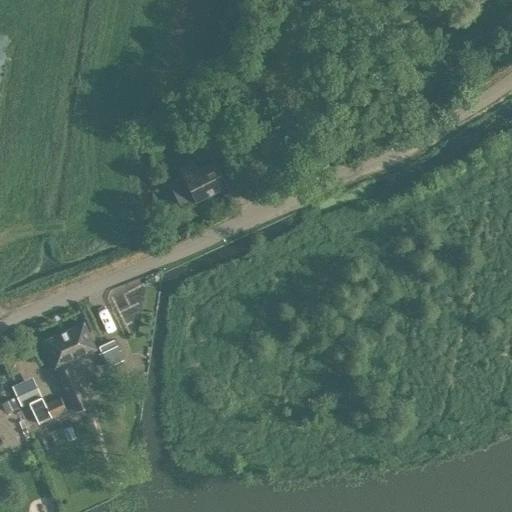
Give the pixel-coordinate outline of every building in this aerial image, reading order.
[(209,102),(189,110),(210,153),(228,143),(209,102)] [(184,168),(168,176),(180,199),(196,191),(197,193),(225,178),(213,154),(197,161),(193,153),(180,160),(184,168)] [(70,355),(96,343),(84,316),(43,334),(76,405),(91,399),(70,355)] [(97,348),(103,361),(122,353),(116,340),(97,348)] [(27,395),(37,416),(50,410),(40,390),(27,395)] [(13,391),(1,396),(5,406),(17,400),(13,391)] [(52,411),(67,404),(62,395),(48,402),(52,411)]
